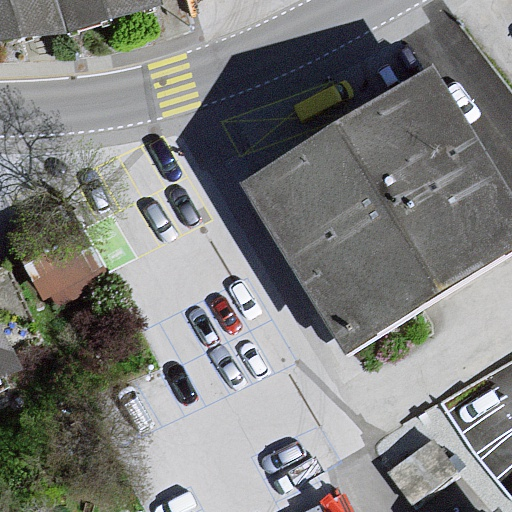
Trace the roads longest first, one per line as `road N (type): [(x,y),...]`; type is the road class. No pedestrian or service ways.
road 1 (unknown): [(188,120),(221,225),(390,511)]
road 2 (tertiary): [(0,110),(176,85),(292,41),(366,0)]
